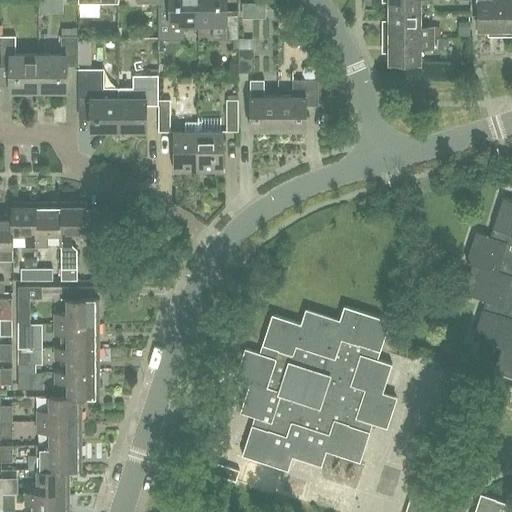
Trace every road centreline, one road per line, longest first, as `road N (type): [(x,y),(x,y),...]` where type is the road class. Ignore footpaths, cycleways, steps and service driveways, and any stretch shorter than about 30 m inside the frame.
road 1 (residential): [(121,511),(194,294),(223,246)]
road 2 (residential): [(223,246),(132,188),(122,196),(71,169),(64,138),(0,138)]
road 3 (residential): [(223,246),(279,197),(379,158)]
road 4 (residential): [(307,0),(358,85),(379,158)]
road 5 (residential): [(379,158),(511,122)]
